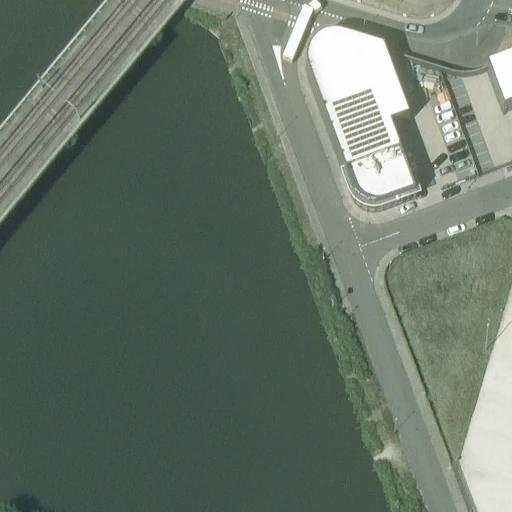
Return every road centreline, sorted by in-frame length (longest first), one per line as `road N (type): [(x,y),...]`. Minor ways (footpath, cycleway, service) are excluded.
road 1 (unclassified): [(444,511),(350,254)]
road 2 (unclassified): [(350,254),(283,87)]
road 3 (tertiary): [(310,2),(431,35),(453,30),(477,10)]
road 4 (unclassified): [(350,254),(511,192)]
